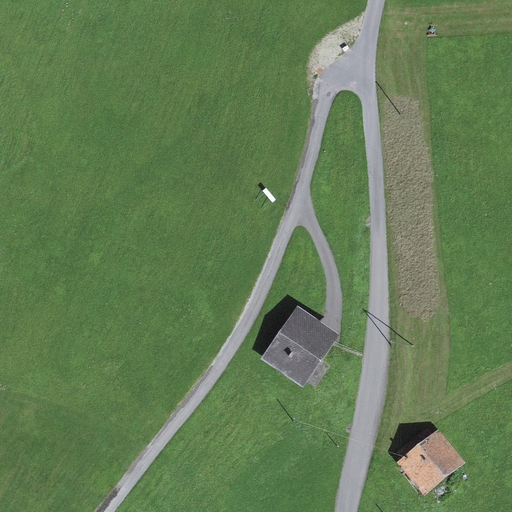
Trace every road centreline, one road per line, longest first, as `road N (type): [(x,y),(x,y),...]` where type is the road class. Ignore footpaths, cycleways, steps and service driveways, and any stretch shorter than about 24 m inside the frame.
road 1 (track): [(101,511),(250,312),(297,202),(331,72),(349,57),(367,57)]
road 2 (unclassified): [(375,0),(367,57),(376,358),(345,511)]
road 3 (track): [(297,202),(330,265),(334,314)]
